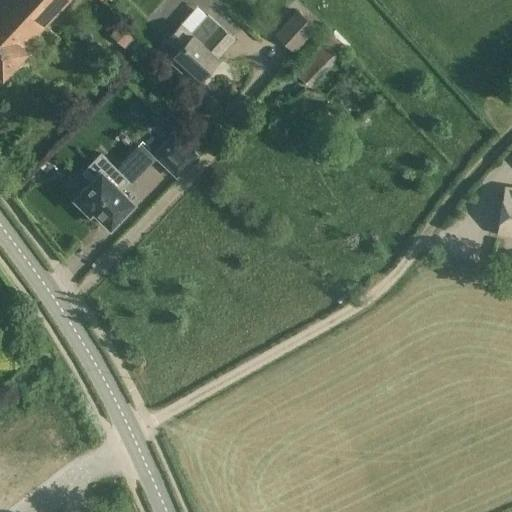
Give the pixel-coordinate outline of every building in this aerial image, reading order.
[(0,73),(3,76),(28,49),(25,47),(68,0),(1,0),(0,2),(0,73)] [(294,52),(317,27),(297,9),(275,34),(294,52)] [(190,57),(182,66),(203,85),(235,48),(218,24),(198,15),(174,43),(190,57)] [(124,47),(134,37),(120,23),(110,35),(124,47)] [(310,87),(340,57),(348,49),(326,28),(318,37),(324,44),(295,72),(310,87)] [(177,175),(197,154),(174,133),(155,154),(177,175)] [(134,202),(120,189),(129,180),(101,153),(83,172),(91,180),(75,197),(90,212),(93,209),(111,226),(134,202)] [(511,234),(511,190),(507,189),(499,233),(511,234)]
